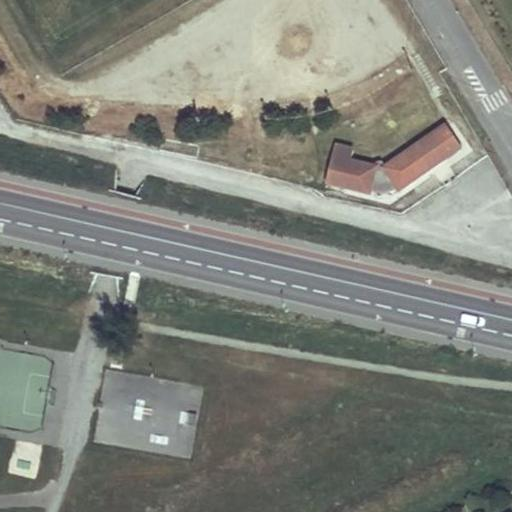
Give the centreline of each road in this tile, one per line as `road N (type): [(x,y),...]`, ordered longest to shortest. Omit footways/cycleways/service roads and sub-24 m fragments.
road 1 (secondary): [(511,325),(0,210)]
road 2 (residential): [(438,0),(511,123)]
